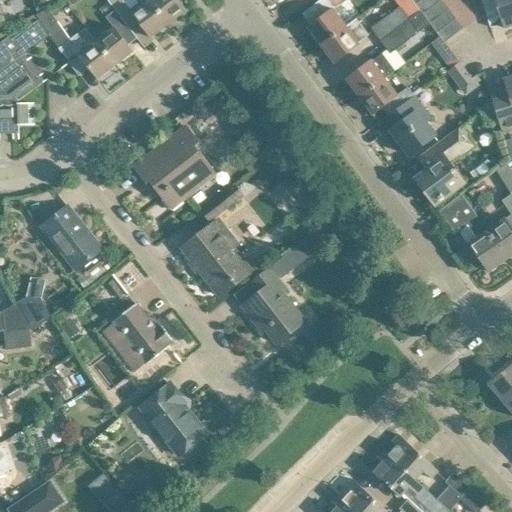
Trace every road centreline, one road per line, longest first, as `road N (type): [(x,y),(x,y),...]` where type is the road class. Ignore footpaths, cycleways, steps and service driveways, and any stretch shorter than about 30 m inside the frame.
road 1 (residential): [(481,323),(247,10)]
road 2 (residential): [(249,388),(67,154)]
road 3 (residential): [(67,154),(247,10)]
road 4 (residential): [(275,511),(414,381)]
road 5 (residential): [(511,495),(414,381)]
